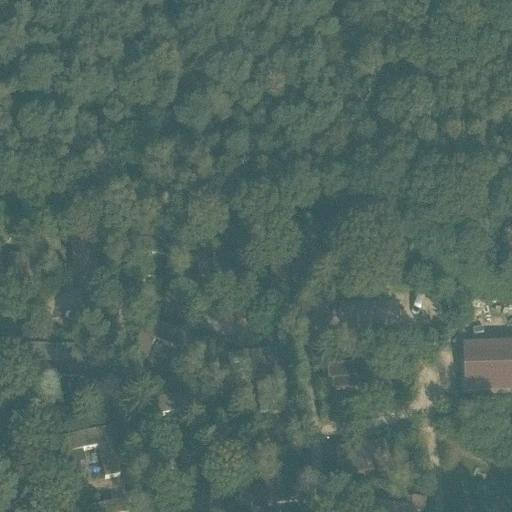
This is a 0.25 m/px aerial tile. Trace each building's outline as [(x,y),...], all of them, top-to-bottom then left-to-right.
[(94,239),(71,239),(72,280),(95,280),(94,239)] [(153,340),(172,346),(177,330),(150,322),(146,334),(139,332),(131,356),(146,361),(153,340)] [(511,392),(511,342),(460,344),(461,394),(511,392)] [(77,375),(77,347),(41,346),(41,374),(77,375)] [(271,349),(241,356),(245,374),(275,367),(271,349)] [(329,365),(330,389),(358,388),(357,364),(329,365)] [(182,394),(158,400),(164,426),(189,420),(182,394)] [(113,431),(63,434),(65,468),(115,465),(113,431)] [(296,508),(297,470),(270,469),(269,507),(296,508)]
